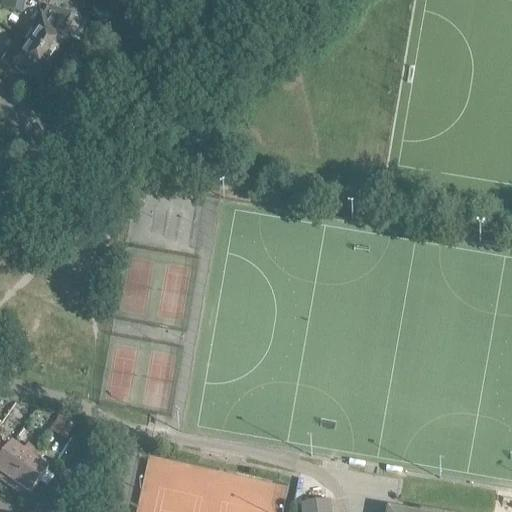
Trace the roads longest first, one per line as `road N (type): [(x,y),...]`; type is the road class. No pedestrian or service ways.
road 1 (unknown): [(116,455),(334,475),(346,485),(353,511)]
road 2 (unclassified): [(104,511),(116,455),(108,415),(0,374)]
road 3 (residential): [(54,144),(111,67),(146,0)]
